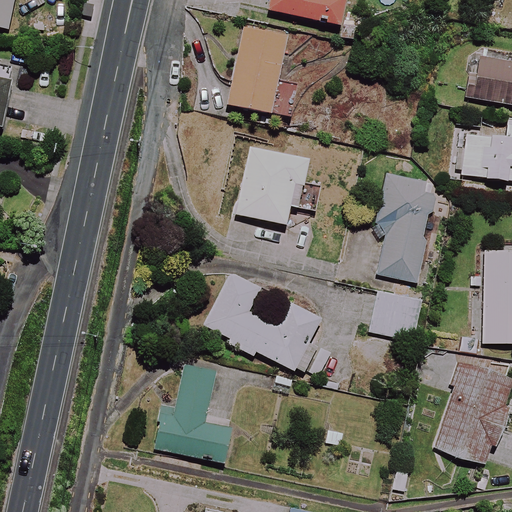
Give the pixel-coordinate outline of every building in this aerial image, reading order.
[(12,0),(0,0),(0,31),(6,33),(12,0)] [(269,0),(267,13),(337,29),(343,0),(269,0)] [(276,81),(285,40),(240,30),(224,108),(269,117),(291,121),(298,85),(276,81)] [(0,130),(1,131),(10,86),(15,63),(0,59),(0,130)] [(511,66),(471,59),(464,100),(511,108),(511,66)] [(511,123),(507,123),(504,142),(461,137),(455,177),(511,184),(511,123)] [(308,163),(241,147),(231,190),(240,192),(234,216),(284,228),(288,209),(313,215),(319,190),(302,186),(308,163)] [(432,188),(386,177),(374,228),(385,231),(375,276),(413,285),(423,244),(420,243),(432,188)] [(511,345),(511,253),(483,253),(480,345),(511,345)] [(259,291),(229,275),(203,328),(229,341),(227,345),(252,358),(254,354),(293,373),(319,320),(289,305),(277,329),(247,315),(259,291)] [(421,302),(376,292),(367,334),(412,343),(421,302)] [(510,381),(457,366),(432,452),(483,467),(488,446),(494,448),(505,411),(501,410),(510,381)] [(211,376),(179,371),(172,412),(159,410),(152,451),(222,463),(229,421),(205,417),(211,376)] [(345,435),(326,428),(320,444),(340,451),(345,435)] [(414,477),(395,470),(388,490),(407,497),(414,477)]
